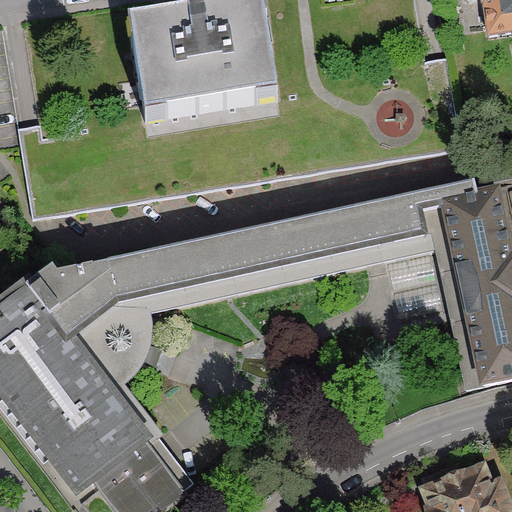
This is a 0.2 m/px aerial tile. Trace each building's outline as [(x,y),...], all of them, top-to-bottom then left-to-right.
[(511,0),(467,0),(472,4),(483,2),(483,6),(484,5),(490,38),(511,34),(511,0)] [(259,10),(129,29),(143,128),(273,109),(259,10)] [(439,207),(473,396),(511,388),(511,226),(506,195),(439,207)] [(169,454),(125,397),(152,369),(155,360),(158,350),(157,318),(387,268),(447,255),(439,207),(40,288),(0,318),(0,406),(80,509),(105,489),(122,511),(185,511),(204,498),(169,454)] [(0,253),(9,247),(0,235),(0,253)] [(511,511),(511,499),(497,465),(467,478),(464,471),(419,491),(428,511),(511,511)]
